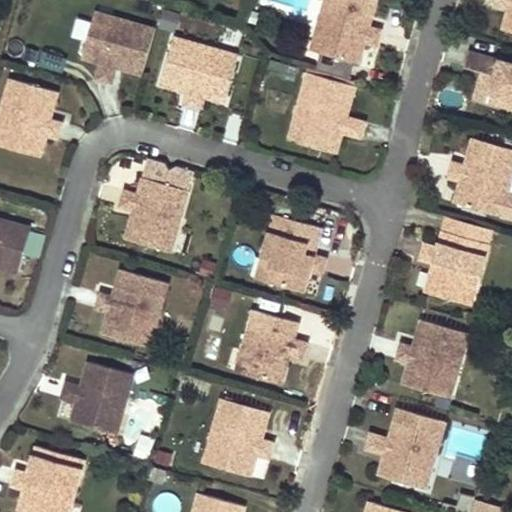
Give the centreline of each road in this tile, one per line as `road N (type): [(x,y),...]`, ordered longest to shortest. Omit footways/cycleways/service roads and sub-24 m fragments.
road 1 (residential): [(391,196),(119,131),(87,159),(29,332)]
road 2 (residential): [(304,511),(391,196)]
road 3 (residential): [(391,196),(443,0)]
